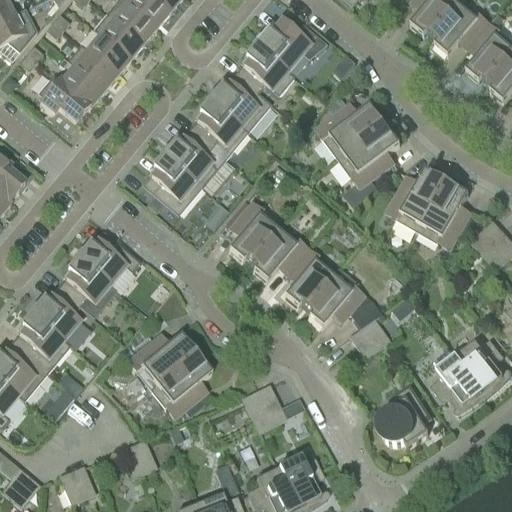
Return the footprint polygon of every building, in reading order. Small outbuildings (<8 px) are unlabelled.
[(57,13),(67,0),(54,0),(51,2),(57,13)] [(81,13),(88,5),(81,0),(75,0),(71,5),(81,13)] [(121,0),(118,4),(155,35),(168,19),(145,0),(121,0)] [(181,3),(177,0),(145,0),(168,19),(181,3)] [(362,0),(336,0),(352,13),(362,0)] [(431,42),(461,6),(457,10),(445,0),(418,0),(410,11),(411,11),(414,7),(423,14),(409,30),(423,41),(426,38),(431,42)] [(8,1),(0,5),(0,28),(24,16),(24,15),(17,19),(11,7),(8,1)] [(155,35),(118,4),(105,20),(142,50),(155,35)] [(466,57),(489,29),(461,6),(431,42),(437,46),(434,50),(447,61),(461,46),(469,52),(465,57),(466,57)] [(0,51),(6,49),(18,59),(36,38),(24,16),(0,28),(0,51)] [(58,20),(52,28),(62,36),(68,28),(58,20)] [(92,35),(129,66),(142,50),(105,20),(92,35)] [(254,51),(293,84),(293,83),(287,78),(302,61),(308,66),(317,55),(280,25),(271,35),(273,36),(269,41),(266,38),(265,37),(254,51)] [(55,45),(62,36),(52,28),(45,36),(55,45)] [(487,88),(511,57),(511,48),(489,29),(466,57),(466,58),(470,53),(478,60),(465,76),(478,87),(482,84),(487,88)] [(129,66),(92,35),(92,36),(98,41),(86,55),(80,50),(79,51),(116,82),(129,66)] [(32,51),(25,59),(35,68),(42,60),(32,51)] [(116,82),(79,51),(66,67),(103,98),(116,82)] [(233,81),(270,111),(257,100),(264,91),(277,103),(293,84),(254,51),(242,65),(243,66),(243,65),(246,68),(243,72),(241,71),(233,81)] [(511,57),(487,88),(492,92),(489,96),(503,108),(511,96),(511,57)] [(28,77),(35,68),(25,59),(18,69),(28,77)] [(103,98),(66,67),(72,72),(60,86),(59,85),(58,86),(52,81),(90,113),(103,98)] [(90,113),(52,81),(37,100),(43,105),(38,110),(53,122),(57,116),(73,130),(88,113),(89,114),(90,113)] [(208,106),(247,139),(270,111),(233,81),(225,91),(227,92),(223,96),(220,94),(220,93),(219,92),(208,106)] [(187,136),(224,167),(247,139),(208,106),(196,120),(197,121),(200,123),(197,128),(195,127),(187,136)] [(336,165),(381,133),(376,127),(380,125),(370,110),(353,122),(347,114),(351,110),(351,109),(315,136),(336,165)] [(381,133),(336,165),(358,195),(394,168),(393,167),(389,171),(382,162),(399,150),(388,135),(385,138),(381,133)] [(161,162),(201,194),(224,167),(187,136),(179,146),(180,147),(177,151),(174,149),(174,148),(173,148),(161,162)] [(201,194),(161,162),(150,176),(151,176),(154,179),(150,183),(149,182),(140,192),(177,223),(201,194)] [(0,202),(9,210),(10,209),(9,208),(23,191),(7,177),(11,172),(0,163),(0,202)] [(416,239),(444,191),(438,188),(440,184),(425,175),(414,192),(405,187),(408,182),(407,182),(385,220),(416,239)] [(444,191),(416,239),(448,257),(470,218),(469,218),(466,223),(457,217),(468,199),(452,190),(450,195),(444,191)] [(0,221),(9,210),(0,202),(0,221)] [(250,267),(280,232),(279,231),(276,236),(258,221),(262,217),(252,208),(228,236),(229,237),(233,233),(241,239),(228,255),(241,267),(244,263),(250,267)] [(479,257),(501,237),(492,227),(470,247),(479,257)] [(284,283),(307,255),(280,232),(250,267),(255,272),(252,276),(266,287),(279,271),(287,278),(283,282),(284,283)] [(501,237),(479,257),(487,266),(509,246),(501,237)] [(76,264),(109,292),(124,274),(130,279),(139,268),(103,238),(94,249),(95,250),(91,254),(88,251),(89,251),(88,250),(76,264)] [(511,249),(509,246),(487,266),(496,275),(511,260),(511,249)] [(307,255),(284,283),(285,283),(288,279),(296,286),(283,301),(297,313),(300,309),(305,314),(335,278),(307,255)] [(109,292),(76,264),(65,278),(66,279),(69,281),(65,285),(64,284),(56,294),(79,313),(86,305),(94,311),(109,292)] [(335,278),(305,314),(310,318),(307,322),(321,333),(334,317),(342,324),(339,328),(340,329),(363,301),(353,293),(349,297),(332,283),(335,278)] [(79,313),(56,294),(48,304),(49,305),(45,309),(42,307),(43,306),(42,306),(30,320),(69,352),(70,352),(64,347),(79,328),(71,322),(79,313)] [(511,316),(505,323),(510,328),(501,336),(511,347),(511,316)] [(69,352),(30,320),(18,334),(19,334),(20,334),(23,336),(19,341),(18,340),(10,349),(46,380),(69,352)] [(356,353),(380,336),(373,326),(349,343),(356,353)] [(380,336),(356,353),(364,363),(388,346),(380,336)] [(149,397),(192,363),(187,357),(191,354),(180,340),(163,353),(157,345),(161,341),(160,340),(126,368),(149,397)] [(450,358),(485,402),(491,397),(497,392),(503,387),(508,381),(494,366),(499,362),(501,365),(502,364),(488,347),(479,354),(474,349),(455,363),(451,357),(450,358)] [(46,380),(10,349),(2,359),(3,360),(0,363),(0,388),(23,408),(46,380)] [(485,402),(450,358),(454,364),(435,379),(440,384),(430,392),(444,409),(445,408),(443,406),(448,402),(458,420),(465,416),(472,412),(478,407),(485,402)] [(196,368),(192,363),(149,397),(172,425),(206,397),(206,396),(201,400),(194,392),(211,379),(199,365),(196,368)] [(23,408),(0,388),(0,435),(8,426),(2,420),(17,403),(23,408)] [(242,405),(247,416),(274,403),(268,391),(242,405)] [(384,418),(387,423),(385,425),(384,427),(382,429),(381,431),(381,434),(381,437),(381,439),(383,442),(384,444),(386,446),(388,448),(390,449),(393,450),(395,450),(398,450),(401,449),(403,448),(406,453),(428,439),(420,427),(427,422),(429,425),(430,425),(409,392),(392,403),(396,410),(384,418)] [(274,403),(247,416),(253,427),(279,414),(274,403)] [(285,425),(279,414),(253,427),(258,438),(285,425)] [(132,452),(143,479),(155,474),(143,447),(132,452)] [(143,479),(132,452),(120,457),(132,484),(143,479)] [(5,464),(0,469),(0,476),(11,486),(19,476),(5,464)] [(274,468),(273,469),(294,511),(311,511),(312,511),(319,507),(326,503),(314,486),(320,483),(321,486),(322,485),(313,465),(302,471),(299,464),(277,475),(274,468)] [(294,511),(273,469),(276,476),(254,486),(258,493),(247,498),(253,511),(260,511),(262,511),(294,511)] [(82,473),(70,478),(82,505),(94,500),(82,473)] [(10,506),(29,484),(19,476),(11,486),(0,498),(10,506)] [(70,510),(82,505),(70,478),(59,483),(70,510)] [(29,484),(10,506),(16,511),(21,511),(38,492),(29,484)] [(196,503),(195,503),(198,511),(238,511),(235,503),(224,508),(221,501),(199,510),(196,503)]
